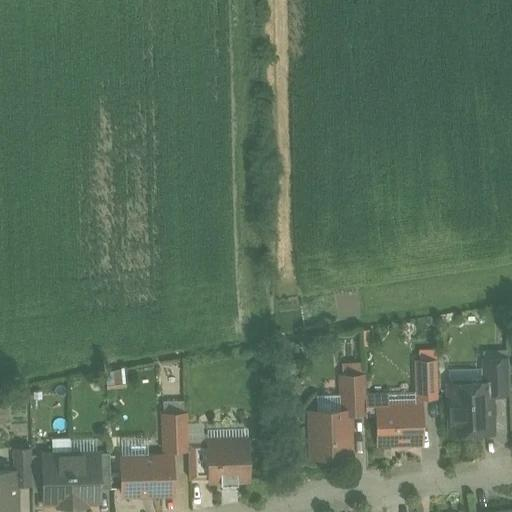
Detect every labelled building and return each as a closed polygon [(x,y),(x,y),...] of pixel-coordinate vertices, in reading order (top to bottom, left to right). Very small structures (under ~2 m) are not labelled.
[(508,358),(483,359),(484,382),(490,382),(491,394),(509,394),(508,358)] [(436,360),(416,361),(417,397),(437,396),(436,360)] [(364,376),(340,377),(342,411),(348,411),(349,412),(366,412),(365,395),(364,376)] [(470,383),(470,385),(449,385),(451,434),(492,432),(491,394),(490,382),(484,382),(470,383)] [(419,403),(388,404),(383,394),(365,395),(366,412),(366,414),(378,413),(379,442),(421,441),(419,403)] [(342,411),(310,412),(312,456),(346,455),(345,438),(349,433),(349,412),(348,411),(342,411)] [(187,414),(163,414),(164,450),(188,449),(188,447),(188,443),(187,414)] [(123,452),(149,452),(149,436),(123,436),(123,452)] [(248,439),(208,440),(208,442),(209,478),(209,480),(221,480),(221,484),(237,483),(237,479),(249,479),(248,439)] [(209,478),(208,442),(188,443),(188,447),(188,449),(189,479),(209,478)] [(31,452),(31,449),(14,449),(14,470),(16,470),(16,485),(32,485),(31,455),(31,452)] [(98,453),(71,454),(72,502),(99,501),(99,489),(98,453)] [(110,453),(98,453),(99,489),(111,489),(110,453)] [(71,454),(44,455),(45,491),(45,503),(72,502),(71,454)] [(44,455),(31,455),(32,485),(33,491),(45,491),(44,455)] [(164,455),(148,455),(148,457),(135,458),(136,463),(122,463),(123,494),(172,493),(171,456),(164,457),(164,455)] [(14,470),(0,470),(0,511),(17,511),(16,485),(16,470),(14,470)]
